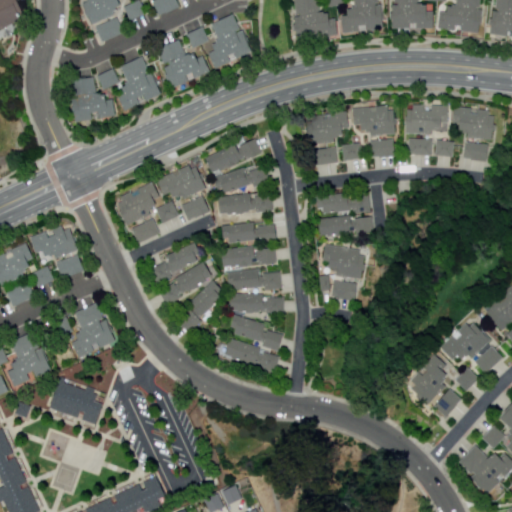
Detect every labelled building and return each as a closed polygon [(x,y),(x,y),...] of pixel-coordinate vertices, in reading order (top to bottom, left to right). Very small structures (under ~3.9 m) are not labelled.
[(0,0),(25,0),(20,3),(24,13),(20,14),(23,21),(0,31),(0,0)] [(122,0),(120,1),(123,6),(118,9),(119,11),(115,13),(117,15),(94,26),(84,6),(91,2),(89,0),(122,0)] [(142,0),(148,14),(132,22),(126,8),(142,0)] [(159,0),(178,0),(182,8),(161,17),(155,2),(159,0)] [(321,0),(322,12),(326,12),(326,14),(331,13),(331,20),(338,19),(340,36),(299,40),(297,17),(299,17),(297,0),(321,0)] [(347,0),(348,6),(330,8),(329,0),(347,0)] [(379,0),(380,6),(383,5),(386,30),(344,34),(342,17),(350,16),(349,10),(355,10),(354,7),(357,7),(356,0),(379,0)] [(421,0),(421,4),(425,4),(425,7),(429,7),(429,13),(436,13),(436,30),(395,30),(395,6),(398,6),(398,0),(421,0)] [(459,0),(483,0),(482,11),(484,11),(481,35),(440,31),(442,13),(449,14),(450,7),(455,8),(455,6),(459,6),(459,0)] [(511,0),(511,36),(492,35),(494,12),(498,12),(499,0),(511,0)] [(214,25),(235,15),(243,31),(238,33),(239,35),(245,32),(255,53),(239,60),(236,54),(230,57),(233,63),(217,70),(210,55),(217,52),(215,46),(219,44),(218,41),(221,40),(214,25)] [(119,19),(126,33),(105,43),(98,29),(119,19)] [(205,28),(211,42),(195,49),(189,35),(205,28)] [(159,50),(180,40),(188,56),(196,53),(199,60),(205,57),(212,72),(197,79),(194,73),(188,76),(191,82),(176,89),(170,76),(166,77),(163,70),(172,66),(171,63),(166,65),(159,50)] [(123,67),(144,58),(152,74),(154,73),(164,95),(149,102),(146,96),(140,99),(142,105),(127,112),(121,97),(127,94),(124,88),(128,86),(127,84),(130,83),(123,67)] [(100,77),(116,70),(122,83),(106,91),(100,77)] [(72,82),(96,78),(99,95),(102,94),(103,96),(107,95),(108,101),(115,100),(118,116),(101,119),(100,113),(93,114),(95,121),(79,124),(72,82)] [(434,132),(434,135),(409,135),(409,111),(416,111),(416,106),(427,106),(427,112),(434,112),(434,132)] [(378,108),(390,107),(390,112),(396,111),(398,136),(381,137),(378,108)] [(434,112),(434,107),(451,107),(451,124),(444,124),(444,132),(434,132),(434,112)] [(477,140),(468,139),(468,135),(461,134),(462,126),(454,126),(456,107),(474,109),(473,115),(480,116),(477,140)] [(381,137),(374,138),(374,133),(369,134),(369,131),(364,132),(364,125),(357,126),(355,110),(378,108),(381,137)] [(480,116),(480,110),(492,112),(492,117),(497,117),(494,141),(477,140),(480,116)] [(326,121),(333,120),(333,115),(349,113),(351,129),(345,130),(345,136),(340,137),(340,139),(337,139),(337,144),(329,145),(326,121)] [(329,145),(311,147),(308,118),(326,116),(326,121),(329,145)] [(242,147),(258,140),(264,154),(248,161),(247,159),(241,162),(242,164),(222,173),(221,170),(214,174),(208,159),(238,145),(240,151),(243,149),(242,147)] [(374,159),(373,142),(396,140),(397,157),(374,159)] [(434,157),(411,156),(411,140),(435,140),(434,157)] [(438,157),(439,141),(457,143),(455,159),(438,157)] [(466,159),(468,143),(491,146),(489,162),(466,159)] [(364,160),(346,162),(344,147),(362,145),(364,160)] [(340,164),(318,167),(316,151),(338,148),(340,164)] [(181,171),(191,166),(194,171),(199,168),(209,190),(193,197),(181,171)] [(268,168),(273,183),(256,189),(254,185),(227,194),(225,189),(220,191),(216,179),(247,169),(249,176),(252,176),(251,173),(268,168)] [(193,197),(186,201),(184,197),(180,199),(179,197),(175,199),(173,194),(167,196),(160,181),(181,171),(193,197)] [(132,194),(155,183),(162,199),(156,201),(158,207),(154,209),(155,211),(151,213),(153,216),(144,220),(132,194)] [(387,206),(386,193),(398,192),(400,205),(387,206)] [(144,220),(130,227),(120,205),(125,203),(123,198),(132,194),(144,220)] [(354,198),(371,196),(373,214),(356,215),(356,212),(321,215),(319,197),(350,194),(351,202),(355,201),(354,198)] [(253,195),(254,201),(257,200),(256,197),(274,195),(276,212),(258,214),(258,211),(251,212),(252,214),(230,216),(230,214),(223,215),(221,199),(253,195)] [(184,207),(205,197),(212,213),(191,222),(184,207)] [(158,210),(174,202),(181,217),(165,225),(158,210)] [(357,220),(374,218),(376,233),(360,235),(360,231),(357,231),(358,236),(330,238),(330,236),(322,237),(321,220),(353,217),(354,223),(357,223),(357,220)] [(134,230),(155,220),(162,235),(141,245),(134,230)] [(256,223),(257,231),(261,230),(260,228),(277,226),(279,241),(262,243),(262,241),(231,245),(231,239),(226,240),(224,227),(256,223)] [(64,258),(81,251),(72,230),(66,232),(64,227),(54,231),(64,258)] [(54,231),(32,239),(38,255),(45,252),(47,258),(51,256),(52,258),(56,256),(57,260),(64,258),(54,231)] [(175,279),(173,275),(200,263),(198,257),(202,255),(197,244),(168,257),(171,264),(169,266),(168,264),(153,270),(160,286),(175,279)] [(18,282),(27,278),(25,274),(28,273),(27,270),(32,268),(29,262),(35,259),(29,245),(6,255),(18,282)] [(344,277),(340,277),(341,273),(335,273),(336,270),(331,269),(332,263),(325,262),(328,246),(349,249),(344,277)] [(226,268),(233,267),(233,269),(255,267),(255,265),(262,264),(262,266),(279,265),(277,247),(260,249),(260,253),(257,254),(256,247),(224,251),(226,268)] [(349,249),(363,251),(362,256),(367,257),(364,280),(344,277),(349,249)] [(6,255),(0,257),(0,282),(3,289),(18,282),(6,255)] [(59,264),(80,256),(87,272),(65,280),(59,264)] [(170,307),(185,299),(183,296),(189,292),(190,294),(209,283),(208,281),(214,277),(206,263),(178,279),(181,285),(178,287),(176,284),(161,293),(170,307)] [(34,275),(50,268),(56,282),(40,289),(34,275)] [(230,274),(262,270),(263,275),(283,273),(284,290),(267,292),(267,288),(237,291),(237,286),(231,286),(230,274)] [(324,293),(322,278),(332,277),(333,292),(324,293)] [(192,334),(204,323),(202,320),(224,299),(221,296),(225,292),(215,282),(192,304),(197,310),(195,312),(193,310),(180,322),(192,334)] [(360,286),(357,302),(334,299),(337,282),(360,286)] [(9,293),(30,283),(37,298),(15,308),(9,293)] [(511,289),(511,326),(505,332),(490,313),(494,310),(491,306),(511,289)] [(233,312),(233,295),(266,295),(266,299),(287,299),(286,316),(269,315),(269,313),(262,313),(262,314),(240,314),(240,312),(233,312)] [(106,320),(99,305),(77,315),(84,330),(91,327),(106,320)] [(237,316),(267,325),(265,333),(269,334),(269,332),(286,336),(281,352),(265,348),(266,344),(236,335),(238,330),(233,329),(237,316)] [(66,337),(59,322),(68,318),(75,332),(66,337)] [(102,350),(118,343),(107,320),(106,320),(91,327),(102,350)] [(477,324),(494,342),(474,362),(470,357),(465,362),(460,357),(456,361),(443,349),(456,337),(460,342),(465,337),(461,333),(469,325),(473,328),(477,324)] [(91,327),(84,330),(82,332),(83,333),(78,336),(80,342),(74,345),(81,360),(102,350),(91,327)] [(42,350),(34,334),(13,343),(20,360),(27,357),(42,350)] [(227,356),(255,365),(261,367),(260,369),(277,375),(282,359),(266,353),(265,357),(262,356),(264,350),(233,340),(227,356)] [(0,350),(4,348),(11,362),(0,367),(0,350)] [(506,359),(489,375),(478,364),(495,348),(506,359)] [(37,379),(54,371),(44,349),(42,350),(27,357),(37,379)] [(436,355),(449,367),(445,372),(450,377),(447,380),(448,381),(445,385),(448,388),(432,406),(413,389),(417,385),(410,379),(417,370),(425,378),(431,372),(425,367),(436,355)] [(27,357),(20,360),(18,361),(18,362),(13,364),(16,371),(9,374),(16,388),(37,379),(27,357)] [(482,380),(469,393),(459,382),(471,369),(482,380)] [(0,378),(3,377),(11,393),(0,398),(0,378)] [(64,414),(54,410),(58,399),(55,398),(61,382),(74,387),(64,414)] [(74,387),(87,391),(89,387),(94,389),(82,421),(64,414),(74,387)] [(94,389),(98,390),(96,395),(100,396),(97,403),(105,406),(98,426),(82,421),(94,389)] [(464,401),(449,419),(437,408),(452,390),(464,401)] [(29,420),(17,415),(21,403),(33,407),(29,420)] [(511,450),(510,449),(511,446),(511,440),(510,438),(511,435),(511,429),(502,419),(511,408),(511,450)] [(10,511),(0,490),(0,422),(41,511),(10,511)] [(497,427),(508,438),(496,450),(485,440),(497,427)] [(507,454),(511,459),(511,474),(508,478),(504,475),(499,480),(503,484),(491,496),(474,479),(475,477),(462,464),(478,447),(492,461),(498,455),(502,459),(507,454)] [(86,511),(159,478),(171,504),(153,511),(86,511)] [(238,487),(245,500),(231,506),(225,493),(238,487)] [(220,495),(226,508),(218,511),(211,511),(207,501),(220,495)]
